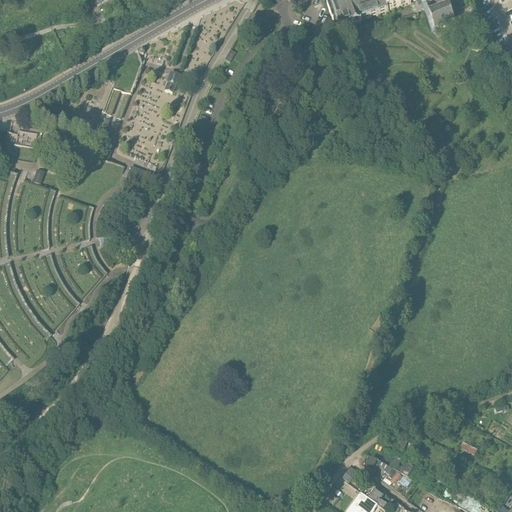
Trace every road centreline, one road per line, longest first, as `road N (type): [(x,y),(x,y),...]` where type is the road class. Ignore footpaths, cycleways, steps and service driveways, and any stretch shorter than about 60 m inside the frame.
road 1 (secondary): [(206,0),(0,113)]
road 2 (track): [(304,511),(354,455),(395,427),(497,400)]
